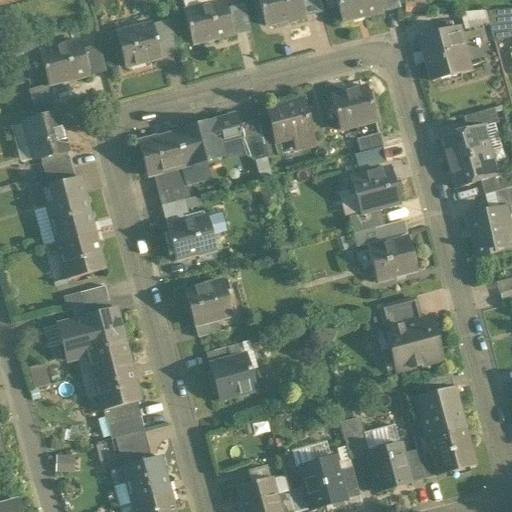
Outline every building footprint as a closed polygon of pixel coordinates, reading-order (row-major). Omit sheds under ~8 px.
[(180,0),(184,13),(225,2),(224,0),(180,0)] [(258,0),(265,26),(287,20),(288,23),(306,18),(306,17),(301,0),(258,0)] [(319,0),(301,0),(306,17),(323,13),(319,0)] [(335,0),(341,22),(363,16),(364,19),(383,14),(379,0),(335,0)] [(397,0),(379,0),(383,14),(399,9),(397,0)] [(225,2),(184,13),(192,45),(214,39),(215,42),(234,37),(234,36),(228,14),(225,2)] [(245,10),(228,14),(234,36),(250,32),(245,10)] [(511,10),(487,13),(493,34),(511,29),(511,10)] [(487,13),(462,15),(466,31),(490,25),(495,44),(493,34),(487,13)] [(170,21),(152,25),(155,36),(172,32),(170,21)] [(152,25),(129,31),(130,32),(116,36),(125,68),(146,62),(146,63),(161,59),(161,58),(155,36),(152,25)] [(460,28),(422,38),(434,83),(472,73),(460,28)] [(511,29),(493,34),(495,44),(511,39),(511,29)] [(43,31),(29,35),(32,45),(46,41),(43,31)] [(172,32),(155,36),(161,58),(167,57),(178,54),(172,32)] [(29,35),(8,41),(10,51),(32,45),(29,35)] [(80,43),(39,54),(40,58),(40,59),(47,82),(48,86),(70,80),(70,83),(90,77),(89,77),(84,55),(80,43)] [(100,51),(84,55),(89,77),(106,72),(100,51)] [(48,86),(47,82),(20,89),(26,111),(53,104),(48,86)] [(367,89),(331,98),(339,131),(376,121),(367,89)] [(302,101),(267,110),(268,114),(276,144),(277,143),(311,135),(302,101)] [(496,109),(465,118),(469,132),(484,127),(484,128),(500,124),(496,109)] [(268,114),(256,117),(257,121),(268,159),(280,156),(277,143),(276,144),(268,114)] [(57,115),(24,124),(35,160),(40,159),(67,151),(57,115)] [(235,117),(178,132),(178,134),(179,134),(188,166),(222,157),(219,143),(240,138),(245,157),(251,160),(254,162),(268,159),(257,121),(238,126),(235,117)] [(35,160),(24,124),(14,126),(24,163),(35,160)] [(469,132),(444,139),(444,142),(451,164),(491,152),(484,128),(484,127),(469,132)] [(178,134),(157,140),(156,138),(138,143),(147,177),(153,175),(181,168),(188,166),(179,134),(178,134)] [(311,135),(277,143),(280,156),(314,147),(311,135)] [(379,135),(358,141),(361,154),(382,148),(379,135)] [(240,138),(219,143),(222,157),(224,163),(245,157),(240,138)] [(382,148),(361,154),(365,167),(386,161),(382,148)] [(67,151),(40,159),(45,176),(72,169),(67,151)] [(491,152),(451,164),(458,190),(482,183),(499,178),(498,176),(491,152)] [(181,168),(153,175),(162,207),(183,201),(189,200),(181,168)] [(72,169),(45,176),(49,189),(76,181),(72,169)] [(390,170),(352,180),(361,215),(378,210),(399,205),(390,170)] [(511,172),(498,176),(499,178),(482,183),(486,196),(497,193),(511,188),(511,172)] [(57,244),(94,234),(79,180),(76,181),(49,189),(42,190),(57,244)] [(511,188),(497,193),(501,209),(507,207),(507,209),(511,207),(511,188)] [(274,190),(261,193),(266,210),(278,206),(274,190)] [(183,201),(162,207),(165,220),(187,214),(183,201)] [(501,209),(470,216),(480,259),(511,252),(511,244),(509,229),(511,228),(507,209),(507,207),(501,209)] [(47,208),(31,212),(41,248),(57,244),(47,208)] [(378,210),(361,215),(349,218),(353,232),(353,235),(374,230),(383,227),(378,210)] [(207,218),(212,236),(226,232),(221,214),(207,218)] [(207,218),(166,229),(175,261),(197,255),(198,257),(216,252),(212,236),(207,218)] [(383,227),(374,230),(378,243),(407,235),(403,222),(383,227)] [(374,230),(353,235),(357,249),(378,243),(374,230)] [(94,234),(57,244),(67,281),(104,271),(94,234)] [(288,238),(275,241),(279,254),(291,251),(288,238)] [(408,239),(368,250),(377,285),(395,280),(395,277),(417,271),(408,239)] [(511,279),(498,284),(501,295),(511,291),(511,279)] [(223,282),(184,293),(194,327),(195,327),(216,321),(232,317),(223,282)] [(105,287),(80,294),(83,307),(108,300),(105,287)] [(511,292),(501,295),(504,307),(511,304),(511,292)] [(80,294),(65,298),(69,311),(72,310),(83,307),(80,294)] [(410,299),(379,308),(385,331),(416,323),(410,299)] [(83,307),(72,310),(75,322),(111,312),(108,300),(83,307)] [(88,356),(125,346),(116,311),(111,312),(75,322),(58,326),(67,363),(74,361),(82,358),(82,357),(88,356)] [(416,323),(385,331),(386,335),(396,369),(397,374),(441,362),(430,319),(416,323)] [(216,321),(195,327),(198,339),(219,333),(216,321)] [(339,326),(323,323),(319,339),(335,343),(339,326)] [(58,326),(42,331),(52,367),(67,363),(58,326)] [(386,335),(378,337),(387,372),(396,369),(386,335)] [(253,342),(228,348),(231,360),(246,356),(247,360),(257,357),(253,342)] [(125,346),(88,356),(93,375),(130,365),(125,346)] [(228,348),(206,354),(209,366),(231,360),(228,348)] [(88,356),(82,357),(82,358),(74,361),(79,379),(93,375),(88,356)] [(209,366),(218,401),(256,391),(247,360),(246,356),(231,360),(209,366)] [(42,364),(23,369),(29,392),(48,387),(42,364)] [(130,365),(93,375),(99,399),(102,412),(136,403),(140,402),(130,365)] [(93,375),(79,379),(85,403),(99,399),(93,375)] [(448,376),(424,382),(428,396),(451,390),(448,376)] [(451,390),(428,396),(416,399),(427,439),(463,429),(457,410),(459,409),(453,389),(451,390)] [(342,401),(344,417),(356,416),(354,400),(342,401)] [(136,403),(102,412),(103,414),(111,441),(115,440),(115,439),(144,432),(136,403)] [(360,419),(340,425),(346,447),(349,459),(368,455),(368,454),(369,454),(364,435),(360,419)] [(394,427),(364,435),(369,454),(399,446),(394,427)] [(463,429),(427,439),(431,454),(437,477),(437,478),(474,467),(469,446),(468,446),(464,431),(465,431),(464,428),(463,429)] [(144,432),(115,439),(115,440),(122,468),(151,460),(144,432)] [(61,438),(52,434),(47,443),(56,447),(61,438)] [(369,454),(368,454),(368,455),(374,477),(371,478),(375,494),(410,485),(409,484),(403,462),(402,456),(399,446),(369,454)] [(346,447),(331,451),(333,458),(338,474),(352,470),(349,459),(346,447)] [(311,448),(296,452),(300,467),(322,462),(318,448),(311,448)] [(402,456),(403,462),(419,458),(417,452),(402,456)] [(431,454),(419,458),(425,480),(437,477),(431,454)] [(72,459),(59,457),(56,471),(70,473),(72,459)] [(151,460),(122,468),(127,485),(133,505),(170,495),(159,458),(151,460)] [(322,462),(300,467),(311,508),(312,511),(345,502),(345,501),(338,474),(333,458),(322,462)] [(403,462),(409,484),(425,480),(419,458),(403,462)] [(267,468),(248,473),(250,484),(270,479),(267,468)] [(352,470),(338,474),(345,501),(350,499),(359,497),(352,470)] [(284,477),(271,481),(275,497),(288,493),(284,477)] [(250,484),(238,487),(244,510),(242,510),(242,511),(279,511),(275,497),(271,481),(270,479),(250,484)] [(127,485),(113,488),(119,509),(133,505),(127,485)] [(301,490),(288,493),(293,511),(304,511),(307,511),(301,490)] [(293,511),(288,493),(275,497),(279,511),(293,511)] [(174,511),(170,495),(133,505),(134,511),(174,511)] [(20,511),(18,502),(0,507),(0,511),(20,511)]
